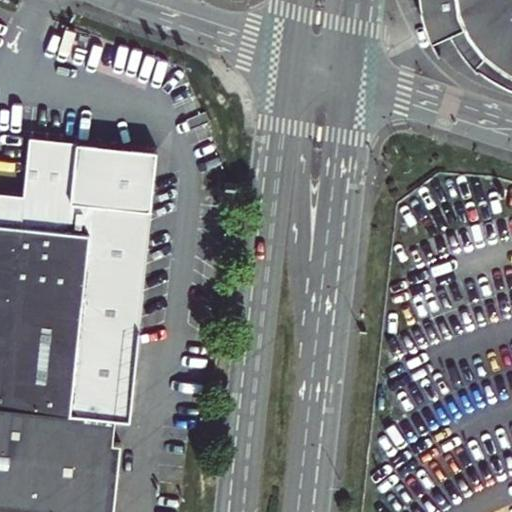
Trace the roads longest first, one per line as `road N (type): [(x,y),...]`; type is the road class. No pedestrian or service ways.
road 1 (primary): [(287,67),(234,511)]
road 2 (primary): [(318,371),(297,253),(308,75)]
road 3 (primary): [(318,371),(350,89)]
road 4 (residential): [(350,89),(511,146)]
road 5 (residential): [(511,114),(352,61)]
road 6 (primary): [(304,511),(318,371)]
road 7 (residential): [(167,21),(287,67)]
road 8 (residential): [(290,41),(171,2)]
